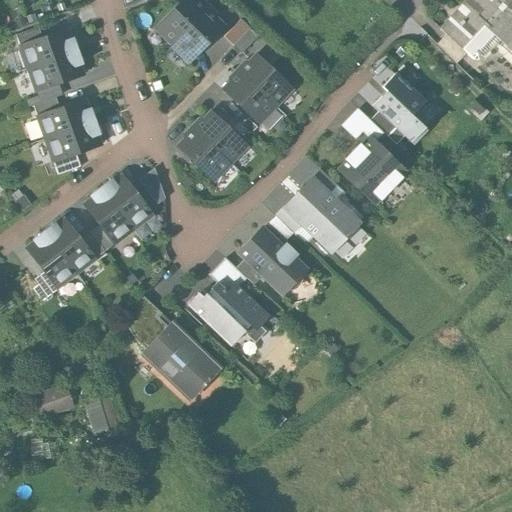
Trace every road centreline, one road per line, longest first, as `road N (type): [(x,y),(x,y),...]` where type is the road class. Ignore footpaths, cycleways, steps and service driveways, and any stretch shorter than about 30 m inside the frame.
road 1 (residential): [(402,8),(379,55),(226,225),(207,233),(187,225),(151,132)]
road 2 (residential): [(151,132),(0,241)]
road 3 (residential): [(151,132),(104,0)]
